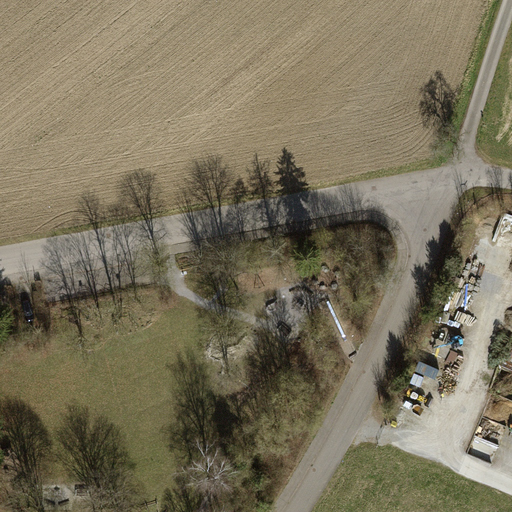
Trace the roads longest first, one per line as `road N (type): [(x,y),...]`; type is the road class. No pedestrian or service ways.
road 1 (residential): [(0,258),(455,178)]
road 2 (unclassified): [(455,178),(354,415),(290,511)]
road 3 (unclassified): [(511,8),(455,178)]
